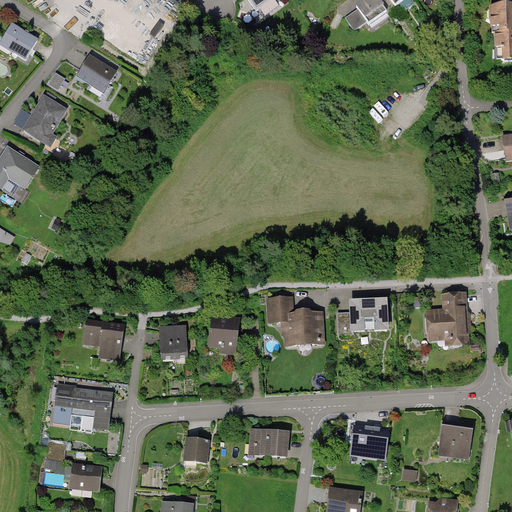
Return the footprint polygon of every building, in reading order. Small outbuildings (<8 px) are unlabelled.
[(246,0),(255,13),(274,0),(246,0)] [(355,12),(343,19),(352,34),(383,15),(374,0),(361,0),(351,7),(355,12)] [(382,0),(388,10),(403,0),(382,0)] [(511,7),(483,8),(483,38),(489,38),(490,64),(511,63),(511,7)] [(39,41),(10,23),(0,38),(0,46),(26,62),(39,41)] [(114,73),(87,57),(73,79),(101,96),(114,73)] [(58,73),(51,85),(60,91),(67,79),(58,73)] [(41,98),(20,133),(49,150),(56,138),(51,136),(65,112),(41,98)] [(511,136),(498,138),(503,165),(511,163),(511,136)] [(61,144),(58,150),(68,155),(71,149),(61,144)] [(4,147),(0,153),(0,190),(6,181),(22,191),(36,166),(4,147)] [(511,200),(501,203),(505,233),(511,232),(511,200)] [(0,230),(0,245),(7,250),(14,238),(0,230)] [(440,312),(422,313),(424,342),(444,341),(444,348),(468,346),(465,295),(439,297),(440,312)] [(290,299),(265,300),(266,325),(283,324),(284,348),(322,346),(321,312),(291,313),(290,299)] [(344,314),(335,315),(336,334),(384,332),(382,300),(344,302),(344,314)] [(241,323),(212,320),(209,351),(237,354),(241,323)] [(123,330),(86,325),(83,351),(99,353),(98,362),(119,364),(122,346),(123,330)] [(188,329),(160,329),(160,341),(160,360),(188,360),(188,329)] [(113,392),(55,384),(52,406),(72,408),(71,416),(91,418),(90,431),(108,433),(111,411),(113,392)] [(369,427),(355,425),(351,455),(385,460),(390,430),(369,427)] [(451,426),(442,425),(438,456),(469,460),(473,429),(451,426)] [(288,432),(252,429),(250,456),(286,458),(287,453),(288,432)] [(193,440),(181,439),(179,462),(205,464),(207,441),(193,440)] [(66,445),(47,443),(44,471),(63,473),(66,445)] [(103,467),(73,464),(71,489),(100,492),(101,484),(103,467)] [(406,470),(405,478),(418,479),(419,472),(406,470)] [(357,511),(361,494),(329,488),(324,511),(357,511)] [(434,506),(426,505),(424,511),(453,511),(455,500),(435,498),(434,506)] [(189,511),(190,507),(160,503),(159,511),(189,511)]
